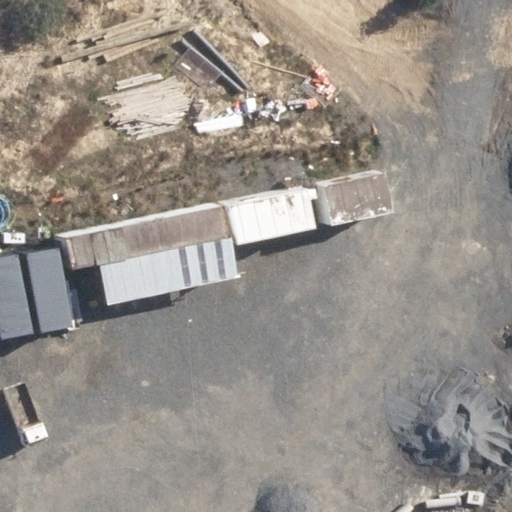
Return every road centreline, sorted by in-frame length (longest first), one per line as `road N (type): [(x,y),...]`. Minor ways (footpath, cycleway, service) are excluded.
road 1 (unknown): [(19,511),(41,338),(105,109),(187,0)]
road 2 (unknown): [(366,0),(511,115)]
